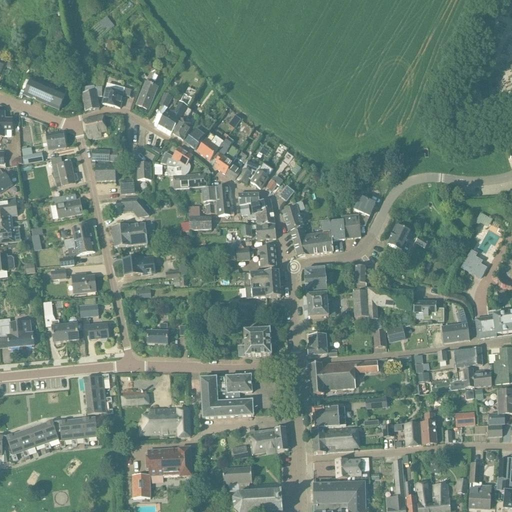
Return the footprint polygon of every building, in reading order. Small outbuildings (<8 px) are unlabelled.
[(475,57),(480,72),(487,69),(482,54),(475,57)] [(100,111),(97,98),(102,98),(103,89),(106,73),(89,67),(91,77),(93,77),(93,80),(96,80),(96,88),(95,89),(95,87),(82,89),(83,95),(82,95),(85,113),(100,111)] [(148,79),(157,82),(159,77),(150,73),(148,79)] [(66,97),(31,81),(24,96),(59,112),(66,97)] [(136,107),(149,112),(158,89),(146,84),(136,107)] [(124,95),(119,94),(120,91),(115,89),(114,92),(106,90),(102,106),(120,110),(124,95)] [(165,94),(159,105),(167,110),(173,99),(165,94)] [(185,95),(180,103),(186,106),(190,98),(185,95)] [(172,135),(181,119),(187,108),(180,104),(174,115),(168,111),(167,111),(158,127),(172,135)] [(189,126),(185,123),(192,112),(188,110),(181,121),(173,135),(175,136),(175,137),(181,140),(183,141),(191,128),(189,126)] [(5,120),(5,114),(0,113),(0,138),(5,138),(5,132),(12,132),(12,120),(5,120)] [(204,121),(212,126),(215,121),(207,116),(204,121)] [(103,117),(84,122),(88,140),(101,137),(100,134),(107,132),(103,117)] [(227,123),(231,129),(241,123),(237,117),(227,123)] [(202,143),(206,138),(196,131),(186,144),(195,152),(198,148),(202,143)] [(66,149),(64,134),(46,137),(49,152),(66,149)] [(200,149),(197,153),(210,162),(217,153),(217,154),(224,144),(216,138),(211,145),(206,141),(204,144),(202,143),(198,148),(200,149)] [(229,138),(224,144),(217,154),(220,156),(216,163),(218,164),(216,169),(218,170),(217,171),(225,176),(232,165),(240,153),(231,147),(234,142),(229,138)] [(25,166),(44,163),(42,154),(32,156),(31,151),(28,151),(27,147),(23,148),(23,152),(25,166)] [(188,164),(193,157),(179,149),(173,158),(170,156),(166,154),(161,165),(166,166),(174,167),(180,168),(181,178),(184,177),(186,176),(187,175),(188,174),(189,173),(190,171),(191,170),(191,168),(191,167),(190,165),(188,164)] [(110,163),(110,152),(92,151),(92,163),(110,163)] [(225,176),(235,183),(236,181),(242,173),(246,165),(245,165),(250,157),(242,151),(240,153),(232,165),(225,176)] [(118,152),(118,163),(128,163),(128,153),(118,152)] [(246,165),(242,173),(236,181),(247,185),(249,180),(252,183),(259,173),(263,166),(264,166),(251,157),(246,165)] [(16,159),(11,163),(12,168),(19,168),(19,165),(22,165),(22,158),(16,159)] [(63,166),(62,159),(51,161),(57,189),(76,185),(75,183),(78,181),(77,176),(74,176),(71,164),(63,166)] [(138,182),(150,182),(151,165),(138,165),(138,182)] [(96,167),(96,183),(116,183),(115,166),(96,167)] [(260,191),(268,179),(269,179),(273,173),(263,166),(259,173),(252,183),(251,185),(260,191)] [(205,175),(184,177),(181,178),(180,168),(174,167),(175,177),(173,177),(174,191),(183,190),(206,188),(205,175)] [(0,195),(13,187),(5,175),(0,178),(0,195)] [(266,189),(272,193),(278,186),(272,181),(266,189)] [(135,195),(134,186),(121,187),(122,196),(135,195)] [(216,205),(217,205),(219,218),(231,217),(228,188),(215,189),(216,205)] [(287,188),(279,197),(287,203),(295,194),(287,188)] [(216,205),(215,189),(202,191),(204,204),(206,204),(207,216),(217,215),(216,205)] [(238,196),(240,207),(249,206),(251,205),(259,203),(259,196),(238,196)] [(65,205),(64,198),(53,200),(54,207),(56,206),(59,220),(83,216),(80,202),(65,205)] [(151,212),(145,205),(139,198),(123,199),(123,207),(136,207),(144,217),(151,212)] [(359,216),(360,228),(366,227),(375,205),(360,199),(354,212),(360,214),(359,216)] [(251,205),(253,211),(250,211),(251,216),(261,213),(261,211),(272,209),(271,202),(259,203),(251,205)] [(0,225),(12,223),(11,218),(18,217),(16,203),(0,204),(0,225)] [(303,228),(299,214),(305,211),(304,210),(308,208),(306,204),(303,205),(302,203),(296,205),(297,209),(282,214),(289,233),(303,228)] [(251,216),(250,211),(249,206),(240,207),(242,217),(247,216),(247,221),(256,220),(257,227),(275,226),(273,218),(272,209),(261,211),(261,213),(251,216)] [(475,222),(487,229),(492,220),(481,213),(475,222)] [(298,259),(333,254),(332,243),(345,242),(361,240),(360,228),(359,216),(341,218),(342,223),(323,225),(324,235),(305,237),(303,230),(291,234),(298,259)] [(212,218),(190,218),(190,232),(212,231),(212,218)] [(13,229),(12,223),(0,225),(0,245),(21,243),(19,228),(13,229)] [(65,246),(93,242),(90,226),(72,230),(74,240),(64,242),(65,246)] [(147,245),(145,226),(112,229),(115,249),(147,245)] [(252,227),(241,228),(242,240),(253,239),(252,227)] [(276,241),(275,227),(256,228),(257,242),(276,241)] [(388,246),(403,253),(412,234),(396,227),(388,246)] [(419,238),(416,244),(425,250),(429,244),(419,238)] [(93,242),(65,246),(66,251),(76,249),(78,258),(95,254),(93,242)] [(33,245),(35,252),(42,251),(41,244),(33,245)] [(276,269),(274,248),(259,249),(261,270),(276,269)] [(250,249),(236,250),(237,263),(251,261),(250,249)] [(463,270),(481,280),(485,275),(484,275),(471,267),(478,255),(473,252),(465,266),(463,270)] [(7,259),(7,257),(0,257),(0,273),(8,273),(8,271),(12,271),(14,269),(13,260),(11,259),(7,259)] [(61,268),(75,267),(74,258),(60,259),(61,268)] [(125,277),(145,275),(145,276),(155,275),(153,259),(144,260),(144,259),(123,261),(125,277)] [(34,264),(25,266),(27,276),(36,274),(34,264)] [(180,279),(188,279),(187,267),(179,267),(179,272),(166,273),(167,281),(180,279)] [(305,271),(307,296),(327,294),(325,269),(305,271)] [(353,286),(367,286),(368,286),(368,269),(353,269),(353,286)] [(66,271),(51,273),(52,282),(67,280),(66,271)] [(277,285),(280,285),(280,281),(281,280),(280,275),(279,275),(279,273),(242,275),(242,278),(244,277),(245,288),(277,287),(277,285)] [(86,276),(72,277),(74,296),(96,294),(95,278),(86,278),(86,276)] [(188,279),(180,279),(180,280),(174,281),(175,287),(180,287),(180,288),(188,288),(188,279)] [(277,287),(245,288),(246,301),(281,299),(281,297),(282,296),(281,292),(280,291),(280,285),(277,285),(277,287)] [(367,293),(367,290),(367,286),(353,286),(354,294),(367,293)] [(367,293),(354,294),(353,294),(355,320),(368,319),(368,322),(378,321),(377,309),(409,312),(411,294),(367,290),(367,293)] [(137,301),(151,300),(151,291),(136,292),(137,301)] [(329,319),(329,318),(336,317),(335,304),(328,305),(327,295),(307,297),(309,320),(310,320),(329,319)] [(45,317),(53,316),(52,303),(43,304),(45,317)] [(193,337),(194,312),(197,312),(197,304),(188,303),(188,337),(193,337)] [(239,314),(239,304),(239,303),(229,304),(230,323),(252,322),(252,313),(239,314)] [(438,324),(444,324),(444,310),(436,310),(436,304),(414,303),(414,314),(423,314),(423,322),(438,322),(438,324)] [(239,314),(252,313),(256,313),(256,304),(239,304),(239,314)] [(98,306),(80,308),(81,319),(99,318),(98,306)] [(444,345),(470,342),(468,326),(467,321),(467,320),(464,311),(456,314),(459,323),(460,327),(442,329),(444,345)] [(511,312),(492,315),(493,317),(476,319),(479,340),(497,338),(497,335),(511,332),(511,312)] [(65,327),(66,344),(79,343),(78,333),(83,332),(82,325),(78,325),(77,322),(77,320),(75,318),(73,318),(71,319),(70,320),(69,322),(70,326),(65,327)] [(11,325),(11,320),(0,321),(0,325),(1,338),(7,337),(9,350),(35,347),(33,334),(32,335),(30,323),(11,325)] [(59,322),(51,323),(54,345),(66,344),(65,327),(60,328),(59,322)] [(108,341),(107,340),(109,340),(107,325),(88,327),(90,342),(101,340),(101,341),(102,343),(107,343),(108,341)] [(147,346),(168,347),(168,334),(167,334),(168,325),(160,325),(160,334),(147,333),(147,346)] [(405,341),(402,329),(387,333),(389,344),(405,341)] [(245,359),(272,357),(270,331),(244,332),(245,347),(239,348),(239,359),(245,358),(245,359)] [(318,337),(318,333),(309,334),(310,338),(309,338),(310,350),(308,350),(309,358),(327,356),(328,359),(337,358),(337,352),(327,352),(326,337),(318,337)] [(385,333),(374,334),(375,349),(386,348),(385,333)] [(483,367),(482,357),(481,350),(455,352),(456,364),(453,364),(454,370),(457,370),(457,369),(473,368),(483,367)] [(511,350),(500,351),(501,363),(494,364),(496,386),(509,385),(508,375),(511,374),(511,350)] [(437,354),(438,364),(448,362),(446,353),(437,354)] [(415,366),(422,365),(423,365),(422,357),(414,358),(415,366)] [(322,366),(309,367),(312,397),(324,396),(324,392),(356,390),(355,383),(356,382),(355,375),(378,373),(377,362),(322,366)] [(422,365),(415,366),(416,375),(422,374),(423,374),(422,365)] [(465,390),(465,389),(475,388),(474,376),(474,373),(473,370),(463,371),(464,383),(451,385),(451,392),(465,390)] [(484,376),(484,373),(474,373),(474,376),(475,388),(475,389),(492,388),(491,375),(484,376)] [(102,376),(103,378),(84,380),(85,393),(104,390),(103,381),(109,380),(109,376),(102,376)] [(251,377),(226,379),(227,394),(227,396),(240,395),(252,394),(251,377)] [(223,394),(227,394),(226,379),(200,380),(203,421),(222,420),(221,404),(226,403),(225,396),(223,396),(223,394)] [(85,393),(86,404),(106,402),(106,404),(112,403),(112,398),(106,399),(105,392),(104,390),(86,392),(85,393)] [(122,394),(124,409),(149,407),(147,392),(122,394)] [(505,426),(505,416),(511,415),(511,392),(498,393),(499,415),(489,415),(490,427),(505,426)] [(474,401),(473,393),(465,394),(466,402),(474,401)] [(221,404),(222,420),(254,418),(253,402),(240,402),(240,395),(227,396),(227,394),(223,394),(223,396),(225,396),(226,403),(221,404)] [(22,414),(35,411),(32,398),(19,401),(22,414)] [(387,400),(366,402),(366,411),(387,409),(387,400)] [(106,402),(86,404),(88,417),(92,416),(107,415),(107,416),(114,415),(113,410),(107,411),(106,404),(106,402)] [(315,431),(340,429),(346,429),(345,409),(325,411),(324,411),(313,412),(314,416),(313,417),(313,420),(314,420),(314,424),(315,431)] [(189,411),(176,411),(150,411),(150,425),(139,425),(140,437),(177,435),(177,439),(190,439),(189,411)] [(474,414),(455,415),(456,428),(475,427),(474,414)] [(436,446),(435,424),(434,415),(424,415),(425,424),(421,425),(423,447),(436,446)] [(96,419),(83,420),(86,440),(84,440),(84,446),(89,445),(89,439),(98,438),(96,419)] [(83,420),(71,422),(74,441),(72,441),(73,447),(74,447),(78,447),(77,441),(84,440),(86,440),(83,420)] [(59,441),(57,434),(53,424),(53,422),(41,426),(48,445),(49,444),(59,441)] [(66,448),(65,442),(72,441),(74,441),(71,422),(59,423),(60,433),(61,442),(60,442),(60,448),(66,448)] [(419,447),(422,446),(420,425),(405,426),(406,448),(409,448),(419,447)] [(36,449),(45,446),(47,451),(45,451),(46,455),(50,453),(49,450),(51,449),(49,444),(48,445),(41,426),(30,430),(36,449)] [(393,427),(383,428),(384,440),(394,439),(393,427)] [(502,439),(502,427),(488,428),(488,439),(502,439)] [(276,454),(288,452),(285,429),(275,431),(254,434),(254,438),(251,438),(252,449),(254,456),(267,454),(267,455),(276,454)] [(353,439),(359,438),(359,429),(325,432),(313,433),(314,456),(327,455),(354,453),(353,439)] [(31,460),(28,452),(36,449),(30,430),(18,434),(24,453),(23,453),(26,462),(31,460)] [(452,432),(444,433),(445,445),(453,444),(452,432)] [(16,456),(23,453),(24,453),(18,434),(12,436),(6,438),(8,443),(8,442),(13,456),(11,456),(13,462),(18,461),(16,456)] [(192,477),(191,449),(179,450),(179,451),(148,452),(150,477),(132,477),(133,501),(151,500),(151,478),(164,477),(164,479),(192,477)] [(247,451),(235,453),(237,460),(249,457),(247,451)] [(493,454),(489,454),(487,456),(487,459),(489,462),(492,462),(495,460),(495,456),(493,454)] [(349,479),(352,479),(352,482),(350,482),(351,485),(365,485),(368,485),(367,460),(359,461),(346,462),(346,461),(335,462),(336,481),(349,480),(349,479)] [(508,471),(511,471),(511,461),(499,461),(498,478),(497,478),(497,492),(505,492),(503,510),(510,511),(511,511),(511,483),(510,483),(511,479),(507,479),(508,471)] [(393,463),(396,499),(386,500),(387,510),(387,511),(406,511),(406,509),(405,499),(402,462),(393,463)] [(431,475),(440,474),(439,462),(430,463),(431,475)] [(471,464),(469,485),(470,485),(480,485),(480,484),(481,465),(471,464)] [(251,469),(223,471),(224,486),(228,486),(229,494),(239,493),(239,495),(238,495),(234,501),(234,511),(282,511),(283,507),(282,500),(282,501),(281,494),(282,494),(282,493),(249,495),(249,490),(250,485),(252,485),(251,469)] [(458,480),(456,494),(467,496),(469,481),(458,480)] [(417,511),(416,498),(412,498),(410,483),(405,484),(407,511),(417,511)] [(418,489),(415,489),(416,498),(417,511),(433,511),(432,495),(431,487),(428,487),(428,484),(418,484),(418,489)] [(470,491),(469,510),(490,511),(491,491),(482,491),(483,484),(480,484),(480,485),(470,485),(469,491),(470,491)] [(342,503),(342,509),(349,509),(349,511),(365,511),(365,485),(351,485),(314,486),(315,503),(342,503)] [(432,495),(433,511),(449,511),(449,501),(447,501),(446,487),(432,488),(432,495)] [(314,511),(341,511),(342,509),(342,503),(315,503),(314,511)]
